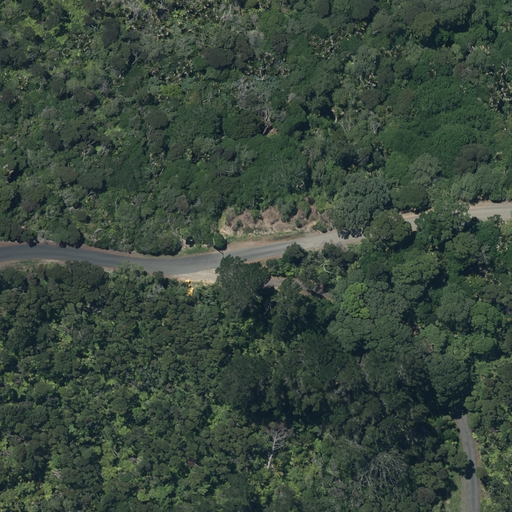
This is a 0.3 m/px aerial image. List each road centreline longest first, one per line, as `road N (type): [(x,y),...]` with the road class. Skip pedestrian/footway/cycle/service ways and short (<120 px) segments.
road 1 (unclassified): [(511,211),(181,266),(0,254)]
road 2 (unknown): [(197,264),(367,303),(423,342),(452,388),(469,449),(471,511)]
